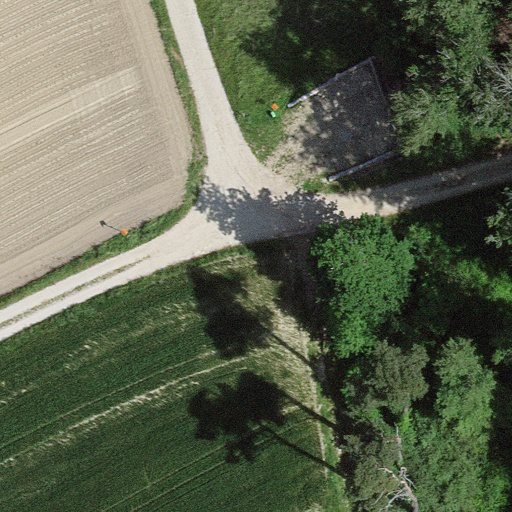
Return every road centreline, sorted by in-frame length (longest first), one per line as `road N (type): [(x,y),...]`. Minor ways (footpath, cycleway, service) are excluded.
road 1 (track): [(303,212),(220,226),(0,324)]
road 2 (track): [(303,212),(328,411),(352,511)]
road 3 (track): [(250,221),(175,0)]
road 4 (track): [(511,166),(303,212)]
